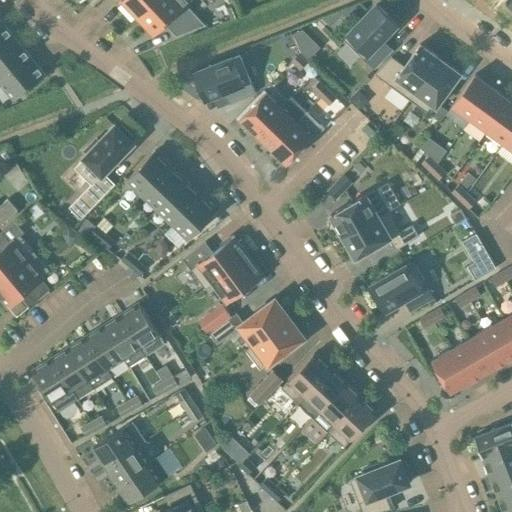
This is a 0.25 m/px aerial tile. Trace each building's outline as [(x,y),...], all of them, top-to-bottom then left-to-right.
[(156,0),(122,0),(122,1),(138,18),(156,0)] [(206,25),(187,4),(191,0),(156,0),(138,18),(154,35),(166,24),(177,36),(206,25)] [(241,15),(237,4),(227,7),(232,19),(241,15)] [(377,5),(344,39),(374,69),(393,49),(383,39),(397,24),(377,5)] [(0,29),(0,55),(18,41),(5,25),(0,29)] [(0,55),(0,81),(0,82),(31,57),(18,41),(0,55)] [(411,100),(441,58),(421,43),(405,65),(392,56),(375,74),(411,100)] [(301,69),(308,62),(299,54),(292,61),(301,69)] [(255,93),(240,55),(196,73),(206,99),(225,91),(230,103),(255,93)] [(45,74),(31,57),(0,82),(15,99),(45,74)] [(461,73),(441,58),(411,100),(431,114),(461,73)] [(471,118),(494,88),(475,74),(453,104),(471,118)] [(321,97),(328,89),(320,81),(313,88),(321,97)] [(510,100),(494,88),(471,118),(488,130),(510,100)] [(337,97),(328,89),(321,97),(330,105),(337,97)] [(267,92),(241,119),(256,134),(283,107),(282,106),(267,92)] [(283,107),(256,134),(271,148),(297,121),(298,122),(308,112),(292,96),(282,106),(283,107)] [(511,132),(511,101),(510,100),(488,130),(505,142),(511,132)] [(297,121),(271,148),(287,163),(312,137),(314,139),(325,128),(321,125),(308,112),(298,122),(297,121)] [(92,184),(69,207),(81,218),(115,183),(104,173),(133,143),(130,140),(134,137),(122,125),(118,128),(115,126),(100,141),(97,138),(85,150),(88,153),(75,168),(92,184)] [(391,127),(384,134),(393,143),(399,135),(391,127)] [(170,167),(154,151),(128,179),(144,194),(170,167)] [(431,171),(438,164),(429,156),(422,163),(431,171)] [(446,172),(438,164),(431,171),(439,179),(446,172)] [(185,181),(170,167),(144,194),(159,208),(185,181)] [(337,199),(353,181),(345,173),(328,190),(337,199)] [(200,195),(185,181),(159,208),(173,223),(200,195)] [(461,200),(468,193),(459,185),(452,192),(461,200)] [(375,189),(331,215),(343,237),(388,211),(375,189)] [(476,201),(468,193),(461,200),(469,208),(476,201)] [(216,211),(200,195),(173,223),(189,238),(216,211)] [(8,199),(0,205),(0,225),(18,210),(8,199)] [(466,218),(461,209),(451,215),(456,224),(466,218)] [(388,211),(343,237),(356,258),(390,239),(396,249),(419,235),(413,225),(400,233),(388,211)] [(0,281),(35,253),(21,235),(24,232),(15,221),(3,231),(0,233),(0,281)] [(99,241),(106,233),(97,226),(90,234),(99,241)] [(115,241),(106,233),(99,241),(109,249),(115,241)] [(214,252),(206,241),(183,258),(206,289),(214,283),(213,282),(248,256),(234,237),(214,252)] [(131,267),(137,259),(128,252),(122,260),(131,267)] [(35,253),(0,281),(0,294),(9,305),(21,295),(29,306),(50,289),(42,278),(51,271),(35,253)] [(489,253),(468,265),(476,279),(497,267),(489,253)] [(263,275),(248,256),(213,282),(214,283),(228,301),(263,275)] [(146,267),(137,259),(131,267),(140,275),(146,267)] [(414,261),(372,285),(374,288),(372,289),(378,300),(380,299),(386,310),(404,299),(410,311),(434,297),(414,261)] [(511,266),(502,272),(507,280),(511,277),(511,266)] [(507,280),(502,272),(491,278),(497,286),(507,280)] [(481,295),(476,286),(466,292),(471,301),(481,295)] [(471,301),(466,292),(456,298),(461,307),(471,301)] [(290,318),(275,299),(240,325),(254,344),(254,345),(290,318)] [(140,303),(121,315),(141,347),(141,348),(146,356),(166,343),(140,303)] [(167,305),(158,312),(163,319),(172,313),(167,305)] [(446,316),(440,307),(430,313),(435,322),(446,316)] [(435,322),(430,313),(420,319),(425,328),(435,322)] [(121,315),(104,326),(124,358),(129,366),(146,356),(141,348),(141,347),(121,315)] [(218,343),(237,328),(229,318),(210,332),(218,343)] [(304,337),(290,318),(254,345),(254,344),(246,350),(261,370),(304,337)] [(511,356),(511,330),(504,318),(487,328),(505,361),(511,356)] [(104,326),(87,337),(107,369),(124,358),(104,326)] [(505,361),(487,328),(469,338),(488,371),(505,361)] [(87,337),(69,348),(90,380),(95,388),(112,377),(107,369),(87,337)] [(488,371),(469,338),(451,349),(470,381),(488,371)] [(69,348),(52,359),(72,391),(73,390),(78,398),(95,388),(90,380),(69,348)] [(470,381),(451,349),(432,359),(451,392),(470,381)] [(315,353),(282,387),(299,404),(305,397),(305,396),(331,368),(315,353)] [(52,359),(33,371),(59,411),(78,398),(73,390),(72,391),(52,359)] [(305,397),(299,404),(313,417),(320,410),(346,382),(331,368),(305,396),(305,397)] [(274,370),(250,395),(260,404),(283,379),(274,370)] [(179,384),(174,376),(163,381),(168,390),(179,384)] [(163,381),(153,387),(158,396),(168,390),(163,381)] [(320,410),(313,417),(327,430),(334,423),(334,424),(361,396),(346,382),(320,410)] [(184,388),(175,393),(181,401),(188,411),(196,405),(189,396),(184,388)] [(143,404),(138,395),(127,401),(132,410),(143,404)] [(334,423),(327,430),(344,446),(377,412),(361,396),(334,424),(334,423)] [(117,407),(122,416),(132,410),(127,401),(117,407)] [(196,405),(188,411),(194,421),(203,415),(196,405)] [(107,424),(102,415),(92,421),(97,430),(107,424)] [(92,421),(81,427),(86,436),(97,430),(92,421)] [(133,421),(93,447),(106,466),(138,445),(138,446),(146,440),(133,421)] [(511,445),(511,421),(475,436),(476,439),(475,440),(478,447),(479,447),(483,457),(511,445)] [(138,445),(106,466),(117,483),(149,462),(138,446),(138,445)] [(511,467),(511,445),(483,457),(490,476),(511,467)] [(149,462),(117,483),(130,502),(162,480),(170,475),(159,458),(157,456),(149,462)] [(247,458),(240,465),(248,474),(255,466),(247,458)] [(362,511),(375,511),(392,508),(386,492),(409,483),(408,479),(412,478),(406,462),(401,463),(400,460),(380,468),(378,463),(362,470),(364,474),(350,480),(362,511)] [(511,467),(490,476),(498,495),(511,489),(511,467)] [(269,493),(276,486),(267,477),(260,485),(269,493)] [(170,508),(160,511),(203,511),(191,484),(165,495),(170,508)] [(284,494),(276,486),(269,493),(278,501),(284,494)] [(511,511),(511,489),(498,495),(504,511),(511,511)] [(247,511),(252,510),(247,500),(239,504),(242,511),(247,511)]
